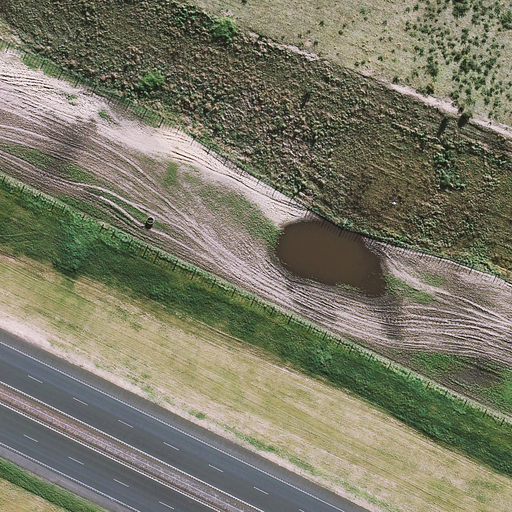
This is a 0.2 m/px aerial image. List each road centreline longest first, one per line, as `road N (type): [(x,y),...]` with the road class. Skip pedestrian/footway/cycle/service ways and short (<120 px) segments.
road 1 (motorway): [(0,277),(511,488)]
road 2 (motorway): [(0,359),(309,511)]
road 3 (motorway): [(180,511),(0,422)]
